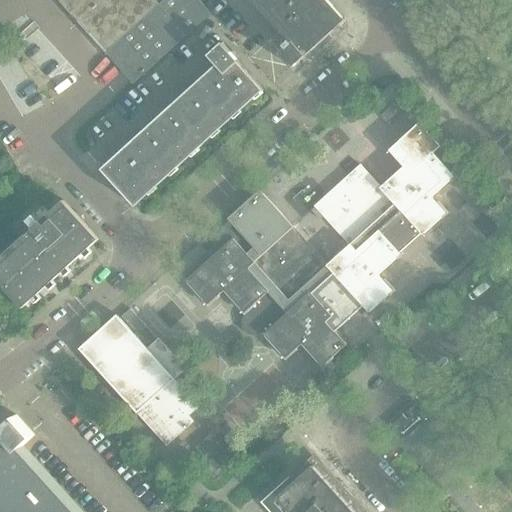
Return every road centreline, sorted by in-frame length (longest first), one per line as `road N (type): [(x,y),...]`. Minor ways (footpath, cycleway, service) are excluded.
road 1 (residential): [(142,252),(393,23)]
road 2 (residential): [(511,275),(336,434),(404,511)]
road 3 (residential): [(0,371),(142,252)]
road 4 (residential): [(511,157),(393,23)]
road 5 (residential): [(142,252),(44,133)]
